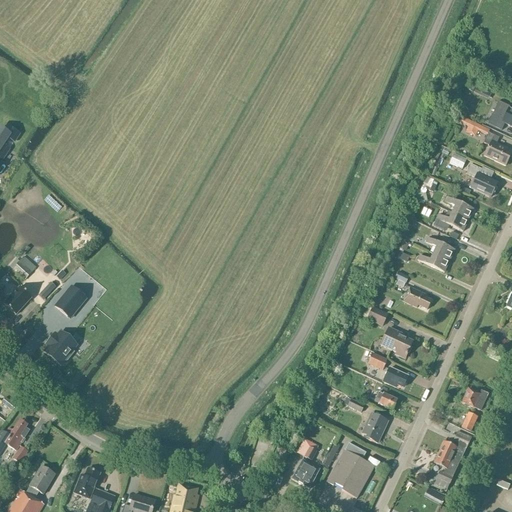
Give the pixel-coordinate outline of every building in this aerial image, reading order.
[(472,83),(469,90),(473,93),(477,85),(472,83)] [(511,101),(511,100),(491,91),(488,98),(496,101),(509,108),(511,101)] [(511,127),(511,111),(508,109),(502,123),(511,127)] [(488,133),(489,131),(461,117),(459,123),(468,127),(465,133),(475,138),(478,132),(487,136),(483,144),(489,147),(485,157),(505,166),(511,152),(496,144),(499,138),(488,133)] [(0,163),(9,150),(2,146),(4,144),(7,138),(14,143),(19,135),(8,127),(5,132),(0,129),(0,163)] [(462,170),(466,160),(453,154),(449,164),(462,170)] [(481,170),(470,165),(466,175),(475,179),(470,189),(490,198),(497,184),(490,181),(493,173),(482,168),(481,170)] [(451,214),(468,221),(473,210),(446,198),(444,203),(454,207),(451,214)] [(462,232),(468,221),(451,214),(448,220),(438,215),(436,220),(462,232)] [(82,244),(88,238),(79,228),(73,234),(82,244)] [(414,236),(407,233),(403,241),(411,244),(414,236)] [(433,254),(449,262),(454,251),(427,238),(425,243),(436,248),(433,254)] [(408,262),(410,255),(405,253),(408,244),(403,242),(397,258),(408,262)] [(444,273),(449,262),(433,254),(430,261),(419,256),(417,261),(444,273)] [(12,270),(25,281),(33,271),(33,270),(35,268),(23,257),(12,270)] [(51,274),(55,271),(45,261),(42,264),(51,274)] [(405,284),(408,278),(398,273),(395,279),(405,284)] [(55,288),(50,283),(38,296),(43,301),(55,288)] [(70,320),(87,299),(70,286),(54,307),(70,320)] [(19,288),(3,304),(16,316),(31,299),(19,288)] [(427,310),(431,301),(426,299),(427,297),(410,288),(403,302),(416,309),(417,306),(427,310)] [(382,326),(387,315),(372,309),(367,320),(382,326)] [(404,340),(399,337),(400,334),(388,329),(380,346),(396,353),(395,355),(404,360),(412,342),(405,339),(404,340)] [(103,345),(112,334),(106,330),(97,340),(103,345)] [(71,351),(76,346),(62,335),(58,340),(54,336),(47,344),(50,347),(44,353),(59,366),(64,360),(66,362),(74,353),(71,351)] [(382,372),(387,361),(372,354),(367,365),(382,372)] [(394,372),(391,371),(388,370),(383,383),(388,385),(388,386),(395,389),(397,386),(403,388),(407,378),(394,372)] [(362,376),(358,375),(354,383),(358,385),(357,385),(366,389),(363,397),(374,402),(379,404),(378,405),(392,411),(397,401),(383,395),(378,393),(373,389),(376,383),(362,376)] [(479,395),(468,390),(462,403),(480,411),(483,404),(483,405),(488,395),(481,391),(479,395)] [(16,407),(5,398),(1,403),(13,412),(16,407)] [(360,414),(364,406),(351,400),(347,407),(360,414)] [(470,433),(478,418),(468,413),(461,428),(470,433)] [(382,430),(386,422),(371,415),(362,434),(370,438),(369,440),(377,444),(381,435),(379,434),(382,429),(382,430)] [(28,426),(20,420),(12,431),(8,429),(5,433),(1,430),(0,431),(0,454),(6,445),(16,452),(29,431),(26,429),(28,426)] [(439,453),(459,463),(471,438),(457,432),(452,443),(457,446),(456,448),(444,442),(439,453)] [(326,471),(340,446),(335,444),(321,468),(326,471)] [(366,454),(348,444),(344,451),(343,451),(326,483),(333,487),(334,485),(342,489),(341,492),(356,500),(374,468),(374,467),(366,463),(362,461),(366,454)] [(19,465),(28,452),(21,447),(12,460),(19,465)] [(311,461),(316,452),(309,448),(304,458),(311,461)] [(446,490),(459,463),(439,453),(434,464),(445,469),(443,474),(439,472),(436,479),(437,479),(434,484),(446,490)] [(369,458),(366,463),(374,467),(374,468),(377,469),(379,464),(369,458)] [(309,490),(315,479),(319,471),(313,468),(313,467),(308,465),(301,462),(291,480),(309,490)] [(39,511),(43,505),(34,500),(38,493),(43,495),(48,487),(49,488),(51,485),(50,484),(51,482),(52,482),(54,479),(53,479),(55,475),(49,472),(49,471),(47,470),(47,471),(40,467),(29,487),(25,494),(20,491),(16,498),(17,498),(8,511),(39,511)] [(99,478),(101,475),(87,469),(84,477),(80,475),(72,494),(89,501),(99,478)] [(194,511),(198,497),(195,496),(197,490),(179,486),(176,497),(174,497),(170,511),(194,511)] [(108,511),(109,511),(115,498),(95,490),(90,504),(98,507),(96,511),(108,511)] [(151,511),(155,502),(134,496),(129,511),(123,509),(122,511),(151,511)]
